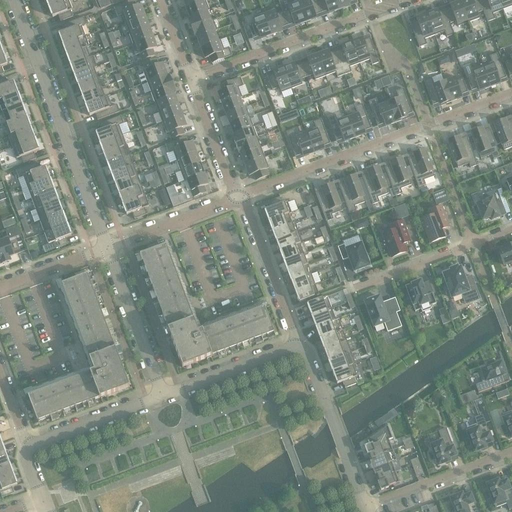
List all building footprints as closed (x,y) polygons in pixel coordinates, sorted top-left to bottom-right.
[(58,16),(60,22),(73,17),(70,11),(72,10),(68,0),(67,0),(48,7),(48,8),(52,17),(52,18),(58,16)] [(205,0),(186,8),(189,18),(209,10),(205,0)] [(321,13),(316,0),(299,0),(297,1),(306,23),(311,21),(310,20),(316,18),(315,16),(321,13)] [(316,0),(321,13),(328,11),(329,13),(334,11),(334,12),(340,10),(335,0),(316,0)] [(335,0),(340,10),(345,8),(344,7),(350,5),(349,3),(356,0),(355,0),(335,0)] [(463,0),(460,1),(469,23),(479,19),(477,14),(483,11),(479,0),(473,0),(472,0),(467,0),(466,1),(465,0),(463,0)] [(479,0),(483,11),(487,22),(495,20),(493,14),(503,10),(498,0),(479,0)] [(511,0),(498,0),(503,10),(511,6),(511,0)] [(282,13),(287,26),(294,24),(294,26),(300,24),(300,25),(306,23),(297,1),(287,5),(289,10),(282,13)] [(469,23),(460,1),(455,3),(456,4),(450,6),(451,8),(445,11),(449,24),(450,24),(456,22),(458,27),(469,23)] [(125,24),(145,17),(141,6),(136,8),(134,2),(114,9),(117,17),(122,15),(125,24)] [(192,28),(210,21),(207,12),(209,11),(209,10),(189,18),(190,19),(189,20),(192,28)] [(263,14),(272,36),(277,34),(276,32),(282,30),(281,29),(287,26),(282,13),(276,15),(274,10),(263,14)] [(426,14),(434,36),(444,32),(447,38),(454,35),(450,24),(449,24),(445,11),(438,13),(437,11),(432,13),(432,12),(426,14)] [(272,36),(263,14),(253,18),(255,23),(248,26),(253,39),(260,36),(260,38),(266,36),(266,38),(272,36)] [(434,36),(426,14),(421,16),(422,17),(416,19),(417,21),(410,24),(419,48),(427,45),(425,40),(434,36)] [(145,17),(125,24),(129,34),(149,27),(145,17)] [(62,45),(63,45),(85,36),(82,27),(86,25),(84,18),(62,26),(64,32),(59,34),(59,35),(62,45)] [(210,21),(192,28),(195,37),(196,36),(197,38),(217,31),(213,20),(210,21)] [(136,44),(153,38),(149,27),(129,34),(133,45),(136,44)] [(201,48),(218,41),(214,32),(217,31),(197,38),(201,48)] [(243,33),(235,36),(238,47),(247,45),(243,33)] [(473,34),(465,36),(468,43),(475,41),(473,34)] [(85,36),(63,45),(63,46),(66,55),(89,47),(85,36)] [(153,38),(136,44),(142,61),(154,56),(152,50),(156,48),(153,38)] [(351,42),(360,64),(370,60),(368,54),(375,52),(370,39),(363,41),(363,39),(357,41),(357,40),(351,42)] [(218,41),(201,48),(205,59),(209,57),(212,64),(232,56),(229,49),(224,50),(220,40),(218,41)] [(360,64),(351,42),(346,44),(347,45),(341,47),(342,49),(336,51),(341,65),(347,62),(349,68),(360,64)] [(474,45),(455,52),(457,57),(476,50),(474,45)] [(70,65),(87,59),(93,57),(93,56),(90,57),(87,48),(89,47),(66,55),(67,56),(66,56),(70,65)] [(318,55),(326,77),(336,73),(334,67),(341,65),(336,51),(329,54),(329,52),(323,54),(323,53),(318,55)] [(454,53),(448,55),(448,56),(450,62),(451,64),(457,61),(454,53)] [(482,66),(490,88),(495,86),(495,85),(500,83),(499,81),(506,78),(497,54),(490,57),(492,62),(482,66)] [(326,77),(318,55),(312,57),(313,58),(307,60),(308,62),(302,64),(307,77),(313,75),(315,81),(326,77)] [(146,79),(165,72),(162,63),(157,64),(155,58),(143,63),(145,69),(142,70),(146,79)] [(87,59),(70,65),(70,66),(74,75),(74,76),(91,69),(87,59)] [(307,77),(302,64),(295,67),(295,65),(289,67),(289,66),(284,68),(292,89),(302,85),(300,80),(307,77)] [(422,65),(416,67),(419,75),(425,73),(422,65)] [(485,90),(490,88),(482,66),(471,70),(473,75),(466,78),(471,91),(478,89),(479,91),(484,89),(485,90)] [(78,85),(78,86),(98,78),(94,68),(97,67),(91,69),(74,76),(77,85),(78,85)] [(292,89),(284,68),(278,70),(279,71),(273,73),(274,75),(267,77),(272,90),(279,88),(281,93),(292,89)] [(151,93),(172,85),(168,75),(167,75),(165,72),(146,79),(151,93)] [(222,104),(255,92),(248,75),(220,86),(223,92),(218,94),(222,104)] [(390,76),(374,81),(377,89),(393,85),(390,76)] [(443,80),(451,102),(457,100),(456,99),(462,97),(461,95),(468,93),(463,79),(456,82),(454,76),(443,80)] [(129,77),(124,79),(129,91),(134,88),(129,77)] [(0,100),(18,94),(18,93),(14,83),(8,85),(5,78),(0,79),(0,100)] [(82,95),(82,96),(102,88),(98,78),(78,86),(81,95),(82,95)] [(431,79),(424,81),(433,106),(440,103),(440,105),(446,103),(446,104),(451,102),(443,80),(433,84),(431,79)] [(157,102),(174,96),(174,94),(175,93),(172,85),(151,93),(154,102),(157,101),(157,102)] [(85,105),(86,106),(108,97),(105,98),(102,88),(82,96),(85,106),(85,105)] [(330,88),(318,92),(321,99),(332,94),(330,88)] [(357,99),(364,96),(360,88),(353,91),(357,99)] [(388,101),(396,123),(401,121),(401,120),(406,118),(406,116),(412,113),(403,89),(396,92),(398,97),(388,101)] [(226,115),(246,108),(251,106),(247,95),(255,92),(222,104),(226,115)] [(18,94),(0,100),(0,106),(2,113),(22,105),(19,94),(18,94)] [(174,96),(157,102),(160,110),(157,111),(158,113),(178,106),(174,96)] [(108,97),(86,106),(85,106),(89,116),(89,117),(95,114),(97,121),(119,113),(116,105),(112,107),(108,97)] [(309,97),(297,102),(299,108),(312,103),(309,97)] [(396,123),(388,101),(378,105),(376,99),(368,102),(378,126),(384,124),(385,126),(390,124),(391,125),(396,123)] [(347,117),(355,138),(360,136),(360,135),(365,133),(364,131),(371,129),(362,104),(355,107),(357,113),(347,117)] [(22,105),(2,113),(6,123),(3,125),(4,125),(26,116),(27,116),(23,106),(22,106),(22,105)] [(162,123),(182,116),(178,106),(158,113),(162,123)] [(226,115),(230,125),(249,118),(246,108),(226,115)] [(285,115),(278,117),(281,124),(287,122),(285,115)] [(355,138),(347,117),(337,120),(335,115),(327,117),(336,142),(343,139),(344,141),(349,139),(350,140),(355,138)] [(8,136),(31,128),(30,127),(31,127),(27,117),(26,116),(4,125),(8,136)] [(182,116),(162,123),(165,132),(168,131),(171,137),(183,133),(181,128),(186,127),(182,116)] [(100,144),(122,135),(119,126),(123,124),(121,117),(99,125),(101,131),(96,133),(96,134),(99,144),(100,144)] [(230,125),(234,135),(253,128),(249,118),(230,125)] [(306,132),(314,154),(319,152),(319,151),(324,149),(323,147),(330,144),(321,120),(314,123),(316,128),(306,132)] [(501,122),(500,120),(493,123),(504,151),(511,147),(511,120),(506,122),(506,120),(501,122)] [(12,147),(35,139),(35,138),(31,128),(8,136),(12,147)] [(233,137),(236,146),(257,138),(253,128),(234,135),(234,137),(233,137)] [(477,129),(470,132),(481,159),(492,155),(493,160),(500,157),(490,129),(483,131),(483,129),(478,131),(477,129)] [(314,154),(306,132),(296,136),(294,130),(286,133),(295,157),(302,155),(303,157),(308,155),(309,156),(314,154)] [(103,154),(126,145),(122,135),(100,144),(99,144),(103,154)] [(460,140),(459,137),(455,139),(454,138),(447,140),(458,168),(469,164),(470,168),(477,166),(467,137),(460,140)] [(241,154),(241,155),(261,148),(257,138),(236,146),(239,154),(241,154)] [(35,139),(12,147),(17,159),(21,158),(24,164),(36,159),(34,153),(39,151),(39,150),(35,139)] [(176,161),(196,154),(192,143),(188,145),(185,139),(166,146),(168,154),(173,152),(176,161)] [(107,164),(130,156),(130,155),(127,156),(124,147),(126,146),(126,145),(103,154),(107,164)] [(241,155),(245,166),(265,158),(261,148),(241,155)] [(424,149),(417,152),(418,153),(413,155),(414,157),(408,159),(418,188),(425,185),(424,181),(435,177),(424,149)] [(196,154),(176,161),(180,171),(200,164),(196,154)] [(130,156),(107,164),(107,165),(110,174),(111,174),(134,166),(130,156)] [(397,161),(392,163),(393,165),(387,167),(397,196),(404,193),(403,189),(414,185),(403,157),(396,159),(397,161)] [(266,170),(269,169),(265,158),(245,166),(249,176),(253,174),(256,181),(268,176),(266,170)] [(23,177),(27,188),(50,179),(46,168),(46,169),(45,167),(40,170),(37,163),(16,171),(19,179),(23,177)] [(184,182),(204,174),(200,164),(180,171),(184,182)] [(134,166),(111,174),(111,175),(114,184),(115,184),(138,176),(134,166)] [(372,170),(367,172),(368,174),(362,177),(372,205),(379,203),(378,198),(389,194),(378,166),(371,169),(372,170)] [(204,174),(184,182),(187,181),(193,198),(206,193),(203,187),(208,185),(204,174)] [(339,185),(342,195),(349,214),(356,211),(355,207),(365,203),(355,175),(348,177),(349,179),(344,181),(345,183),(339,185)] [(118,194),(119,195),(141,186),(138,176),(115,184),(115,185),(118,194)] [(31,199),(54,190),(50,180),(50,179),(27,188),(31,199)] [(322,192),(316,194),(326,222),(333,220),(332,215),(343,211),(332,183),(325,186),(326,188),(321,189),(322,192)] [(122,204),(122,205),(145,196),(141,186),(119,195),(118,195),(122,204)] [(174,186),(166,189),(173,207),(188,202),(185,194),(178,197),(174,186)] [(165,189),(159,191),(165,206),(170,204),(165,189)] [(36,210),(58,202),(58,201),(55,191),(54,191),(54,190),(31,199),(36,210)] [(433,195),(437,206),(448,201),(444,190),(433,195)] [(500,218),(497,211),(496,207),(502,205),(496,191),(482,197),(484,202),(476,205),(477,206),(473,208),(476,216),(480,214),(482,221),(484,220),(486,221),(488,220),(489,218),(491,218),(492,221),(500,218)] [(311,195),(306,197),(309,205),(314,203),(311,195)] [(145,196),(122,205),(126,214),(126,215),(132,213),(134,219),(147,215),(144,208),(149,207),(145,196)] [(269,222),(291,213),(287,202),(283,204),(280,198),(268,202),(270,209),(265,211),(265,212),(268,221),(269,222)] [(58,202),(36,210),(40,221),(62,213),(62,212),(63,212),(59,202),(58,202)] [(398,220),(409,216),(405,205),(394,209),(398,220)] [(431,216),(421,220),(430,243),(446,238),(443,230),(450,227),(442,207),(429,211),(431,216)] [(63,213),(62,213),(40,221),(44,233),(67,224),(63,213)] [(291,213),(269,222),(268,222),(272,231),(272,232),(295,223),(292,224),(289,215),(292,214),(291,213)] [(367,219),(361,221),(363,228),(369,225),(367,219)] [(14,220),(3,224),(5,230),(16,226),(14,220)] [(383,235),(391,258),(407,252),(404,244),(411,242),(403,221),(390,226),(392,231),(383,235)] [(276,242),(299,233),(295,223),(272,232),(273,232),(272,232),(276,242),(276,241),(276,242)] [(67,225),(67,224),(44,233),(48,245),(53,243),(56,249),(68,245),(66,238),(71,236),(71,235),(67,225)] [(18,227),(5,232),(9,240),(22,235),(18,227)] [(299,233),(276,242),(280,252),(303,243),(299,233)] [(0,261),(1,265),(10,261),(9,257),(14,256),(7,240),(0,242),(0,261)] [(284,262),(304,255),(300,245),(303,244),(303,243),(280,252),(283,262),(284,262)] [(507,247),(498,250),(504,266),(511,262),(511,243),(507,246),(507,247)] [(369,266),(361,244),(346,250),(344,245),(338,248),(343,261),(349,259),(354,272),(369,266)] [(274,333),(265,308),(264,308),(198,333),(166,246),(140,255),(182,368),(274,333)] [(37,251),(29,254),(32,260),(39,257),(37,251)] [(287,272),(288,272),(307,265),(304,255),(284,262),(283,262),(287,272)] [(291,282),(311,275),(307,265),(288,272),(287,273),(291,282)] [(464,296),(467,304),(480,299),(475,286),(468,288),(461,268),(458,269),(457,267),(450,270),(451,272),(443,275),(446,282),(444,283),(446,290),(448,289),(452,298),(462,295),(463,296),(464,296)] [(28,396),(28,397),(38,422),(129,388),(87,275),(62,285),(94,372),(29,396),(28,396)] [(295,292),(315,285),(311,275),(291,282),(291,283),(295,292)] [(412,286),(406,288),(408,294),(406,294),(410,303),(411,302),(415,312),(421,310),(422,313),(432,309),(430,306),(436,304),(428,283),(422,285),(422,284),(421,281),(417,282),(411,284),(412,286)] [(319,296),(315,285),(295,292),(295,293),(299,302),(299,303),(319,296)] [(361,295),(358,296),(367,321),(377,317),(381,327),(395,322),(389,308),(381,311),(373,290),(370,292),(370,290),(361,293),(361,295)] [(311,316),(331,309),(327,297),(307,304),(307,305),(307,306),(311,316)] [(451,302),(446,303),(452,320),(459,317),(455,306),(453,306),(451,302)] [(487,307),(481,312),(483,315),(490,310),(487,307)] [(445,308),(439,310),(441,316),(440,317),(443,325),(450,322),(445,308)] [(316,327),(336,320),(331,309),(311,316),(312,317),(311,317),(315,327),(316,327)] [(320,338),(320,339),(343,330),(338,319),(336,320),(316,327),(316,328),(319,338),(320,338)] [(324,350),(347,341),(343,330),(320,339),(324,350),(324,349),(324,350)] [(324,351),(328,362),(351,353),(349,347),(347,341),(324,350),(324,351)] [(351,353),(328,362),(332,372),(352,365),(353,365),(355,364),(351,353)] [(376,358),(370,360),(372,366),(378,364),(376,358)] [(475,385),(478,393),(506,383),(503,376),(506,375),(501,363),(495,365),(493,361),(486,363),(488,368),(478,371),(482,383),(475,385)] [(352,365),(332,372),(333,373),(332,373),(336,383),(337,383),(337,384),(343,382),(345,388),(357,384),(355,378),(357,377),(353,365),(352,365)] [(474,391),(460,396),(463,405),(478,399),(476,396),(474,391)] [(508,432),(510,439),(511,438),(511,403),(510,405),(511,409),(511,411),(501,416),(505,425),(501,427),(503,434),(508,432)] [(393,409),(377,420),(380,425),(397,414),(393,409)] [(472,446),(474,453),(486,448),(485,445),(492,442),(482,415),(474,418),(477,425),(465,429),(469,439),(465,441),(467,447),(472,446)] [(407,432),(405,425),(400,426),(399,420),(391,422),(394,435),(407,432)] [(365,447),(365,448),(367,455),(369,455),(370,458),(393,450),(388,439),(392,438),(388,425),(368,439),(371,445),(365,447)] [(435,459),(438,466),(450,462),(449,459),(456,456),(446,429),(438,432),(441,438),(429,443),(433,453),(428,454),(431,461),(435,459)] [(393,450),(381,454),(371,458),(372,462),(370,463),(373,469),(392,462),(396,461),(393,450)] [(6,454),(0,456),(0,467),(9,464),(10,464),(6,454)] [(412,466),(420,464),(418,458),(410,461),(412,466)] [(396,473),(392,462),(373,469),(375,475),(377,474),(379,479),(386,476),(396,473)] [(0,479),(13,475),(13,474),(10,464),(9,464),(0,467),(0,479)] [(420,464),(412,466),(416,478),(424,475),(420,464)] [(396,473),(386,476),(379,479),(380,483),(378,483),(381,491),(388,488),(388,487),(399,483),(396,473)] [(17,484),(13,475),(0,479),(0,493),(2,498),(14,493),(12,487),(17,485),(17,484)] [(486,485),(489,491),(484,493),(487,500),(491,498),(495,508),(506,504),(509,511),(511,509),(511,494),(507,481),(499,483),(498,480),(486,485)] [(450,498),(453,505),(448,507),(450,511),(454,511),(455,511),(477,511),(470,494),(463,497),(462,494),(450,498)]
